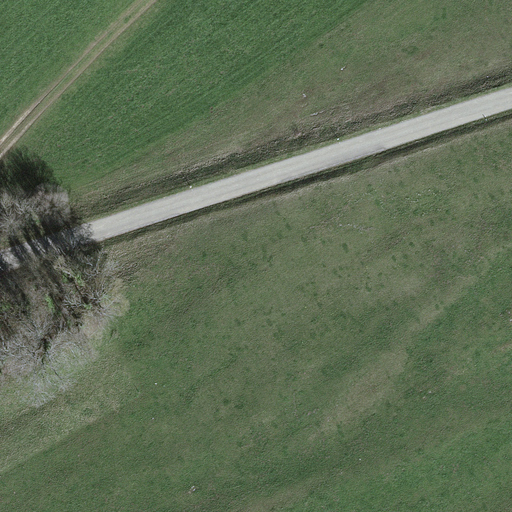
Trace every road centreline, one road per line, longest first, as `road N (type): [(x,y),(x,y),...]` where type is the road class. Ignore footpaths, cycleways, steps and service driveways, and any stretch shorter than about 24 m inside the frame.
road 1 (tertiary): [(0,259),(511,99)]
road 2 (track): [(11,135),(147,0)]
